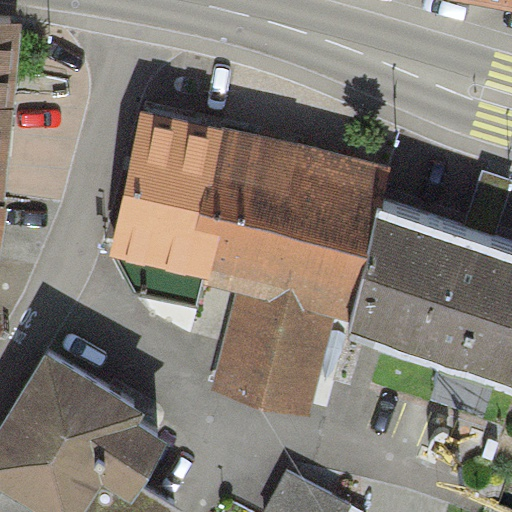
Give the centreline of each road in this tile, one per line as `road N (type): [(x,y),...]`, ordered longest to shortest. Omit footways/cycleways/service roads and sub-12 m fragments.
road 1 (residential): [(0,373),(82,197),(143,0)]
road 2 (primary): [(174,0),(511,100)]
